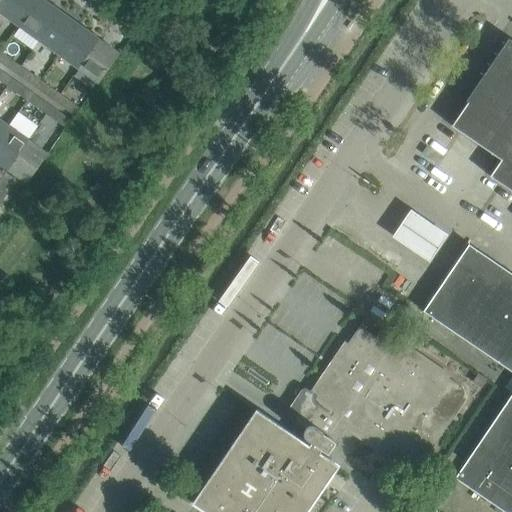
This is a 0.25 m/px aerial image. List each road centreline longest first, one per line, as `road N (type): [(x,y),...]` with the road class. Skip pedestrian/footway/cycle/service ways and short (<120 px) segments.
road 1 (unclassified): [(109,511),(456,0)]
road 2 (secondary): [(0,486),(303,34)]
